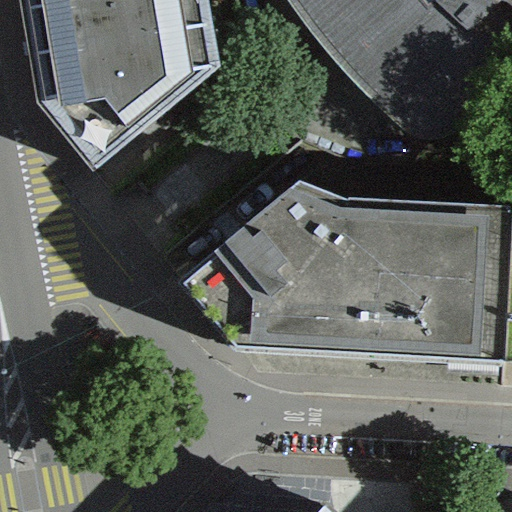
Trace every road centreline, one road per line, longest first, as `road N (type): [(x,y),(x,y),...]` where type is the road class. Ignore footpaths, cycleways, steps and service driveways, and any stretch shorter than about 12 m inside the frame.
road 1 (unclassified): [(227,421),(98,270),(37,238),(0,231)]
road 2 (residential): [(511,427),(227,421)]
road 3 (secondary): [(34,511),(0,302)]
road 4 (unclassified): [(140,511),(227,421)]
